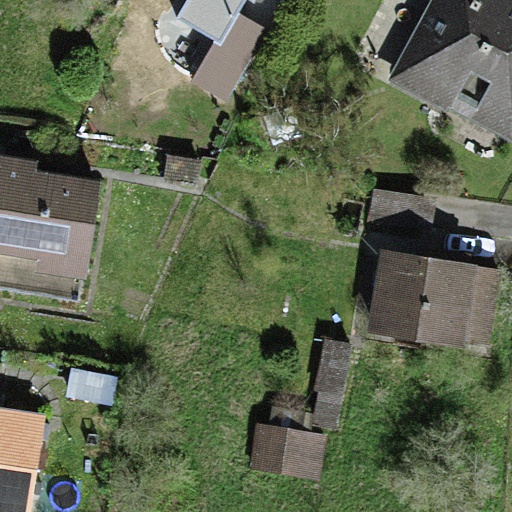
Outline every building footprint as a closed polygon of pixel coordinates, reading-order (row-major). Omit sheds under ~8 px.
[(245,0),(242,0),(219,42),(247,58),(271,15),(245,0)] [(511,0),(443,0),(403,74),(452,101),(460,87),(511,115),(511,0)] [(168,157),(165,178),(195,183),(199,162),(168,157)] [(95,186),(0,170),(0,287),(77,300),(95,186)] [(436,192),(374,185),(370,219),(432,225),(434,210),(436,192)] [(375,329),(456,342),(456,338),(486,344),(498,271),(387,253),(375,329)] [(0,511),(5,511),(26,511),(41,420),(0,413),(0,511)] [(267,469),(316,477),(322,435),(273,427),(267,469)]
